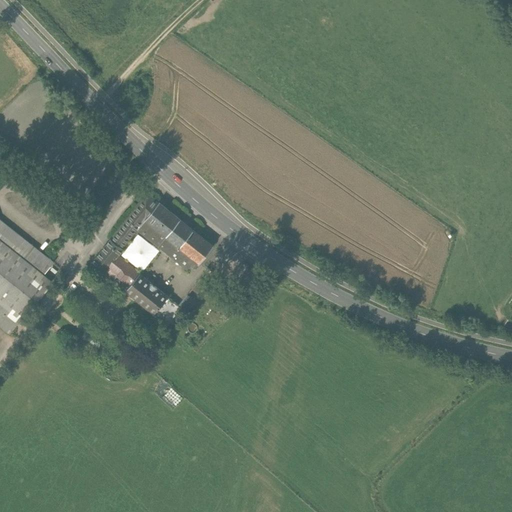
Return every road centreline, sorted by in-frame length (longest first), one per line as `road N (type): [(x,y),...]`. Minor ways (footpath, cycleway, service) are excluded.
road 1 (secondary): [(0,7),(110,122),(243,240),(381,318),(511,358)]
road 2 (track): [(200,0),(93,104)]
